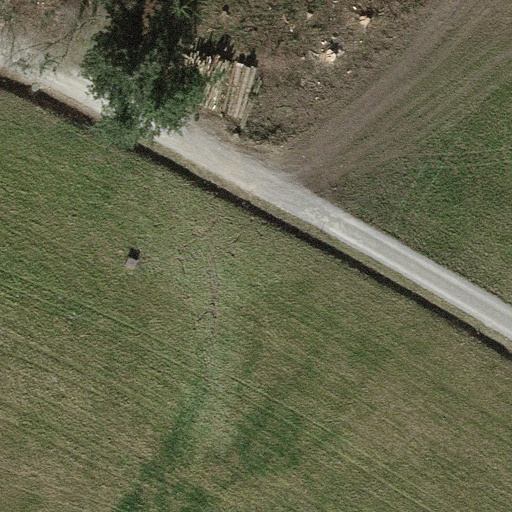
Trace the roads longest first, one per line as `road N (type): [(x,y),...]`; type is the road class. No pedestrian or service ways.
road 1 (track): [(0,48),(349,228),(511,330)]
road 2 (track): [(478,0),(285,193)]
